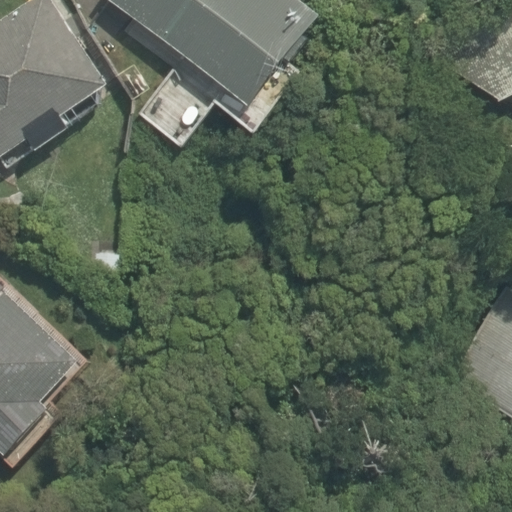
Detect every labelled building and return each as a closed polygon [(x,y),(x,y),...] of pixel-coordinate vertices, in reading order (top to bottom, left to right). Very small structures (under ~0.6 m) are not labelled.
[(0,0),(0,163),(113,93),(52,0),(0,0)] [(299,0),(95,0),(250,101),(311,8),(299,0)] [(483,110),(511,94),(511,20),(453,51),(483,110)] [(181,145),(214,98),(175,71),(142,119),(181,145)] [(0,432),(79,347),(0,272),(0,432)] [(511,429),(511,304),(501,299),(450,396),(511,429)]
